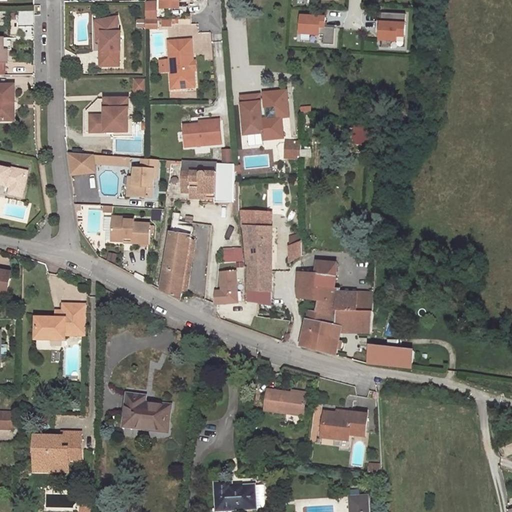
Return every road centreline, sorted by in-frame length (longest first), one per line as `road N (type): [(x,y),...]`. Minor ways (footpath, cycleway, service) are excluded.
road 1 (residential): [(61,255),(288,352),(480,396),(504,511)]
road 2 (residential): [(53,0),(61,255)]
